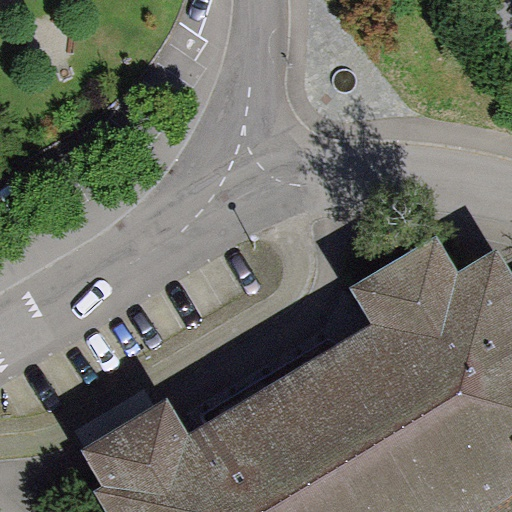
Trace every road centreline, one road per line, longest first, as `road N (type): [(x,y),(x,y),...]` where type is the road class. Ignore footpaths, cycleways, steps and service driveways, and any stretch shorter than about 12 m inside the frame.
road 1 (residential): [(0,340),(248,185)]
road 2 (residential): [(248,185),(409,174),(511,204)]
road 3 (residential): [(248,185),(260,0)]
